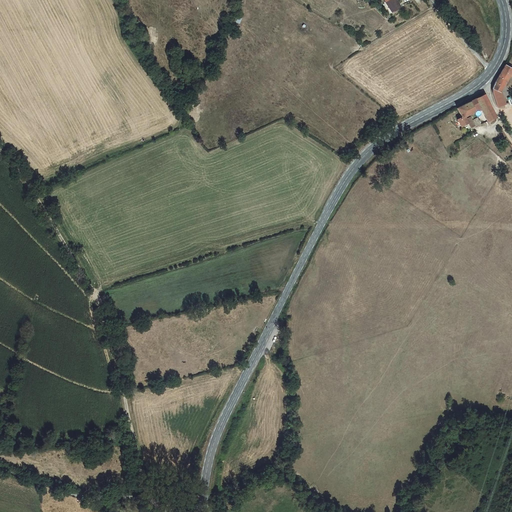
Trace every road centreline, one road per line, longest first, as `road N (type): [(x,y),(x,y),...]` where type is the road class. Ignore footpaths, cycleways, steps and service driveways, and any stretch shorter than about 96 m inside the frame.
road 1 (tertiary): [(487,77),(394,131),(342,184),(219,426),(203,511)]
road 2 (track): [(149,498),(107,320),(19,168),(0,149)]
road 3 (track): [(0,468),(84,496),(149,498),(169,511)]
